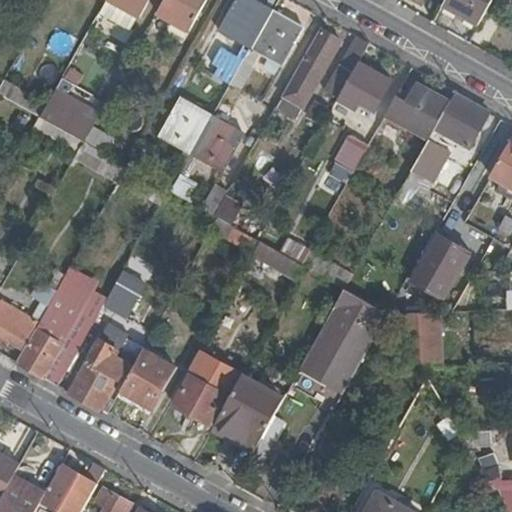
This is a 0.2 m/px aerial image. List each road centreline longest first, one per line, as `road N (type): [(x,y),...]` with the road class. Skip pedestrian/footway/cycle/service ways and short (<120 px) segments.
road 1 (unclassified): [(0,385),(225,511)]
road 2 (residential): [(340,0),(511,97)]
